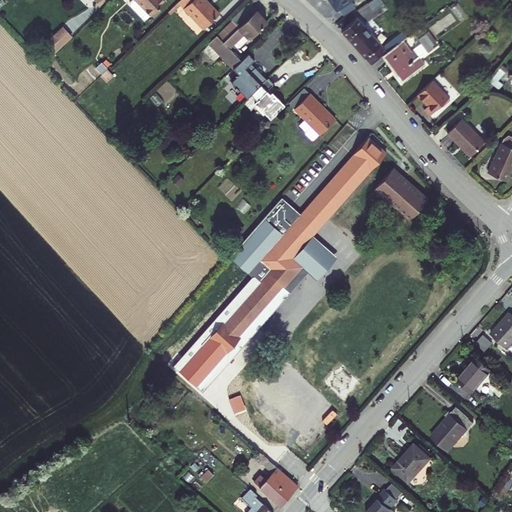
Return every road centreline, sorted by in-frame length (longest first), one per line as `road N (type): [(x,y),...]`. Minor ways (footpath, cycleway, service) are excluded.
road 1 (tertiary): [(293,511),(511,267)]
road 2 (tertiary): [(504,221),(426,151),(328,34),(289,0)]
road 3 (unknown): [(307,495),(182,370)]
